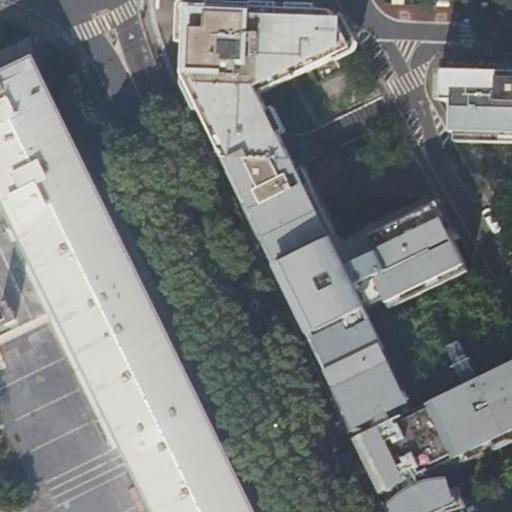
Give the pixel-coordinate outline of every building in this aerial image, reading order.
[(187,6),(185,55),(186,56),(332,62),(335,61),(332,54),(351,45),(332,12),(187,6)] [(185,55),(184,75),(226,161),(294,163),(326,163),(314,140),(283,139),(259,88),(303,68),(306,74),(332,62),(186,56),(185,55)] [(254,511),(203,408),(211,404),(104,184),(95,188),(33,62),(0,77),(0,197),(3,204),(16,232),(8,236),(114,449),(115,451),(108,454),(136,511),(254,511)] [(511,68),(466,67),(451,67),(435,92),(460,133),(511,133),(511,68)] [(294,163),(226,161),(300,312),(455,245),(448,234),(456,230),(444,207),(370,236),(377,254),(348,267),(341,251),(336,253),(330,239),(326,230),(324,226),(294,163)] [(347,164),(339,163),(338,196),(348,196),(347,164)] [(328,224),(324,226),(326,230),(330,239),(334,237),(328,224)] [(448,234),(455,245),(463,241),(456,230),(448,234)] [(334,237),(330,239),(336,253),(341,251),(334,237)] [(455,245),(300,312),(397,511),(447,511),(466,504),(460,490),(450,489),(444,474),(428,474),(426,468),(489,440),(493,448),(509,441),(505,433),(511,430),(511,365),(413,408),(400,413),(398,407),(411,402),(367,306),(386,298),(391,308),(405,302),(402,294),(427,284),(430,291),(445,284),(442,277),(467,266),(455,245)] [(470,273),(467,266),(442,277),(445,284),(470,273)] [(405,302),(430,291),(427,284),(402,294),(405,302)] [(400,413),(413,408),(411,402),(398,407),(400,413)]
